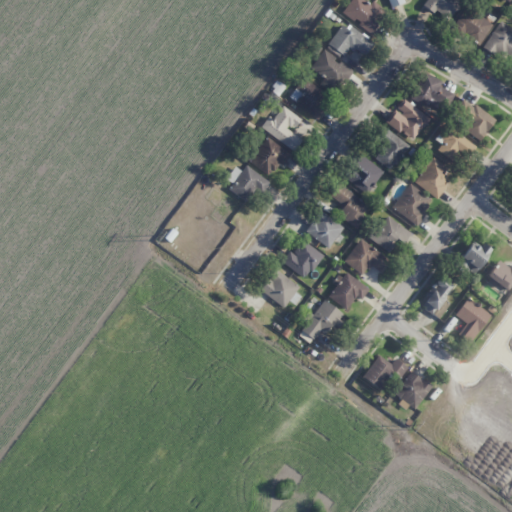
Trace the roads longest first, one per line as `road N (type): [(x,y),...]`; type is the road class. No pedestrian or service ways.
road 1 (residential): [(234,282),(412,38),(511,99)]
road 2 (residential): [(511,147),(344,371)]
road 3 (residential): [(473,199),(511,228),(492,347)]
road 4 (residential): [(492,347),(474,371),(460,373),(387,315)]
